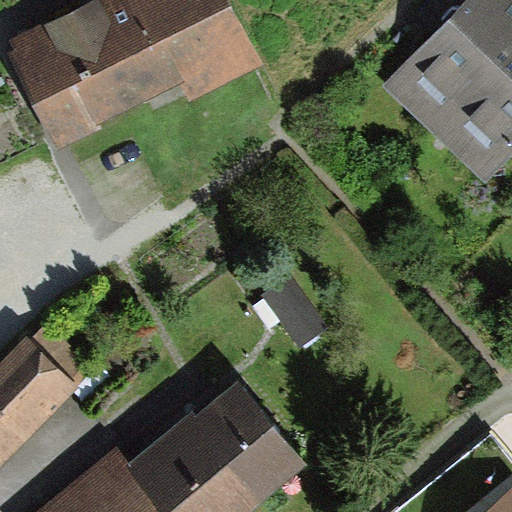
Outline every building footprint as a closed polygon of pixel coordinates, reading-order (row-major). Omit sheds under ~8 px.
[(77,0),(17,28),(67,134),(248,51),(224,0),(77,0)] [(511,0),(468,0),(398,77),(491,161),(511,138),(511,0)] [(259,301),(290,351),(316,335),(285,285),(259,301)] [(0,446),(59,384),(20,348),(0,369),(0,446)] [(231,386),(65,511),(243,511),(296,471),(231,386)] [(511,511),(511,499),(493,511),(511,511)]
